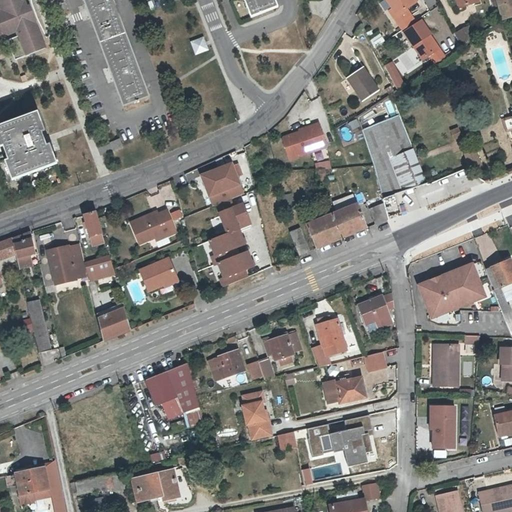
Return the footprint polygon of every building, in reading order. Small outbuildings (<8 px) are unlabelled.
[(25,0),(0,0),(0,38),(16,32),(18,36),(9,40),(16,59),(25,55),(46,47),(30,4),(28,5),(25,0)] [(115,0),(85,0),(126,105),(151,95),(115,0)] [(246,0),(253,16),(279,6),(276,0),(246,0)] [(400,22),(413,14),(408,7),(417,2),(415,0),(390,0),(395,7),(399,13),(396,16),(400,22)] [(511,0),(498,0),(503,19),(511,16),(511,0)] [(400,22),(404,28),(416,20),(413,14),(400,22)] [(404,28),(406,31),(418,23),(416,20),(404,28)] [(418,23),(406,31),(425,59),(432,54),(437,50),(428,36),(432,34),(423,20),(418,23)] [(469,27),(457,33),(463,43),(474,37),(469,27)] [(373,47),(384,42),(380,34),(369,39),(373,47)] [(441,48),(432,34),(428,36),(437,50),(441,48)] [(202,36),(188,41),(193,55),(207,50),(202,36)] [(437,50),(432,54),(438,63),(447,56),(441,48),(437,50)] [(393,60),(384,64),(394,89),(403,86),(393,60)] [(380,90),(365,67),(349,78),(365,101),(380,90)] [(361,124),(375,116),(370,107),(356,115),(361,124)] [(12,161),(9,162),(17,180),(61,164),(54,145),(51,146),(48,138),(46,132),(49,131),(41,113),(0,128),(0,137),(4,148),(7,147),(12,161)] [(399,115),(369,127),(362,129),(374,166),(382,200),(426,181),(399,115)] [(347,122),(351,131),(359,128),(355,119),(347,122)] [(311,128),(282,139),(289,160),(326,147),(318,123),(310,126),(311,128)] [(461,136),(459,129),(452,132),(455,139),(461,136)] [(118,149),(123,147),(120,139),(111,143),(114,151),(118,149)] [(480,168),(474,150),(466,153),(472,170),(480,168)] [(315,162),(315,171),(329,170),(329,161),(315,162)] [(245,194),(234,162),(201,175),(212,206),(245,194)] [(327,185),(325,177),(324,171),(316,172),(316,180),(321,179),(321,185),(327,185)] [(350,192),(347,185),(339,188),(342,195),(350,192)] [(334,209),(354,201),(351,195),(332,202),(334,209)] [(228,236),(239,232),(236,225),(248,220),(243,206),(234,209),(231,201),(216,207),(228,236)] [(373,223),(387,219),(383,203),(369,207),(373,223)] [(356,206),(332,216),(341,240),(366,230),(356,206)] [(169,213),(172,221),(182,217),(179,209),(169,213)] [(88,230),(93,246),(105,243),(96,213),(84,217),(87,225),(88,230)] [(156,213),(129,224),(130,226),(157,216),(156,213)] [(165,235),(166,238),(175,235),(166,213),(157,216),(130,226),(138,245),(154,239),(165,235)] [(341,240),(332,216),(307,226),(316,250),(341,240)] [(251,227),(248,220),(236,225),(239,232),(251,227)] [(299,257),(309,253),(300,229),(289,233),(290,235),(299,257)] [(243,231),(211,243),(218,262),(250,249),(243,231)] [(17,260),(29,257),(34,256),(30,241),(28,235),(12,240),(16,256),(17,260)] [(0,261),(16,256),(12,240),(0,244),(0,261)] [(67,249),(46,254),(55,287),(75,282),(74,280),(87,277),(84,265),(80,247),(67,250),(67,249)] [(250,251),(218,264),(226,283),(257,270),(250,251)] [(30,262),(29,257),(17,260),(20,271),(28,269),(27,263),(30,262)] [(86,265),(88,274),(112,266),(109,257),(86,265)] [(167,260),(138,272),(147,294),(176,283),(167,260)] [(504,287),(511,283),(511,264),(511,261),(487,270),(495,290),(493,291),(500,309),(507,306),(508,306),(503,293),(506,292),(504,287)] [(472,265),(423,284),(419,290),(429,315),(435,317),(485,298),(472,265)] [(112,266),(88,274),(92,284),(115,277),(112,266)] [(382,297),(359,305),(366,324),(369,332),(391,323),(388,316),(389,316),(387,310),(395,309),(394,295),(383,298),(382,297)] [(39,354),(50,352),(40,300),(28,303),(39,354)] [(123,305),(97,316),(104,342),(131,330),(123,305)] [(502,314),(511,311),(509,305),(508,306),(507,306),(500,309),(502,314)] [(511,313),(511,311),(502,314),(511,338),(511,313)] [(319,322),(320,325),(331,321),(330,316),(320,319),(319,322)] [(320,325),(317,326),(324,345),(324,347),(325,347),(344,342),(337,320),(331,321),(320,325)] [(276,362),(281,360),(292,356),(295,355),(294,352),(302,349),(295,332),(287,335),(264,344),(269,357),(274,355),(276,362)] [(480,337),(465,336),(465,344),(471,345),(470,353),(478,353),(480,337)] [(344,342),(325,347),(328,356),(347,350),(344,342)] [(324,345),(312,349),(318,365),(329,363),(328,356),(325,347),(324,347),(324,345)] [(459,347),(437,347),(436,380),(433,381),(433,387),(458,387),(459,347)] [(239,350),(207,361),(214,382),(247,372),(239,350)] [(511,383),(511,350),(501,350),(500,367),(502,367),(501,383),(511,383)] [(367,355),(365,355),(368,371),(383,368),(380,352),(367,355)] [(270,359),(259,363),(263,377),(265,382),(276,378),(270,359)] [(263,377),(259,363),(258,361),(247,365),(252,381),(263,377)] [(189,364),(147,380),(157,405),(164,402),(169,414),(182,408),(183,410),(199,402),(196,390),(189,364)] [(296,384),(294,375),(285,376),(287,386),(296,384)] [(337,383),(336,383),(340,401),(353,398),(354,400),(366,398),(362,377),(337,383)] [(329,403),(340,401),(336,383),(337,383),(337,381),(326,383),(329,403)] [(273,438),(270,421),(267,422),(265,412),(264,404),(266,403),(264,393),(245,397),(247,407),(245,407),(248,426),(250,425),(254,442),(273,438)] [(511,429),(511,412),(494,417),(498,433),(511,429)] [(455,449),(455,417),(434,416),(434,448),(455,449)] [(363,427),(321,436),(324,453),(344,448),(348,467),(368,463),(362,435),(365,435),(363,427)] [(511,435),(511,429),(498,433),(500,438),(511,435)] [(279,437),(282,451),(298,448),(295,433),(287,435),(279,437)] [(54,497),(64,495),(57,461),(45,469),(50,490),(54,497)] [(45,469),(17,474),(22,496),(47,491),(50,490),(45,469)] [(111,473),(109,474),(111,484),(111,487),(123,484),(121,471),(111,473)] [(174,472),(136,480),(141,503),(163,499),(164,502),(180,498),(174,472)] [(111,484),(109,474),(71,482),(73,492),(111,484)] [(511,489),(488,496),(488,493),(480,495),(483,511),(508,511),(511,511),(511,489)] [(47,491),(22,496),(20,496),(22,506),(35,503),(35,501),(48,498),(47,491)] [(440,511),(461,511),(458,494),(437,499),(440,511)] [(54,497),(57,511),(67,511),(64,495),(54,497)] [(367,511),(365,499),(334,505),(335,511),(367,511)]
